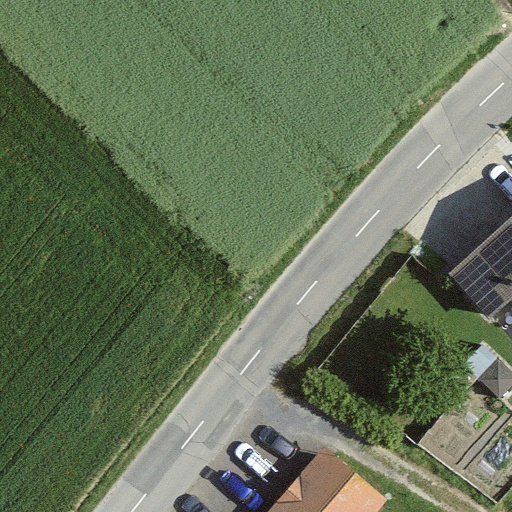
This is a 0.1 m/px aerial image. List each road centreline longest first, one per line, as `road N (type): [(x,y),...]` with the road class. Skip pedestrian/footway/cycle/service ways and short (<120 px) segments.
road 1 (unclassified): [(511,73),(361,229),(130,511)]
road 2 (track): [(229,383),(467,511)]
